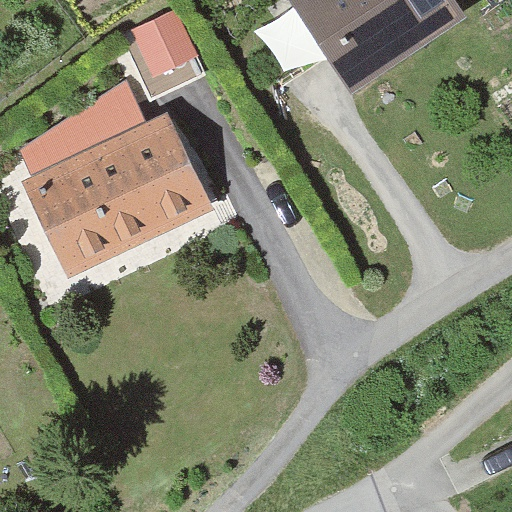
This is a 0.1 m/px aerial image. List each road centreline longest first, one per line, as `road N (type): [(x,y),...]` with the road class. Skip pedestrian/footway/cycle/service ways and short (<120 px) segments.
road 1 (residential): [(229,511),(363,357),(511,258)]
road 2 (residential): [(349,511),(381,496),(511,385)]
